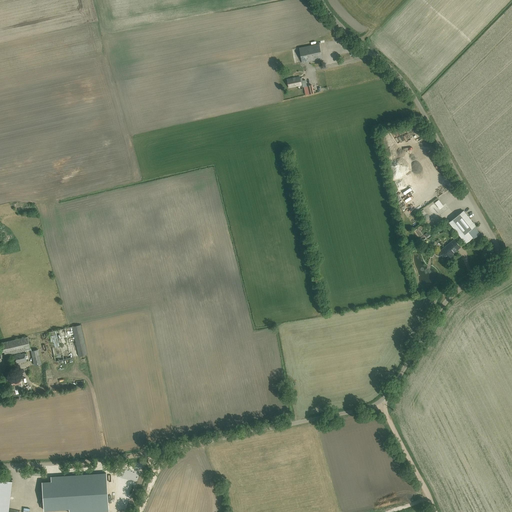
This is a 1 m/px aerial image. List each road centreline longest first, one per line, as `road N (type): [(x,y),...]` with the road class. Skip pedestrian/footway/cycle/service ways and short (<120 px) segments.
road 1 (unclassified): [(0,467),(136,457),(373,405),(444,303),(494,266),(495,242),(407,86),(322,0)]
road 2 (track): [(435,511),(379,402)]
